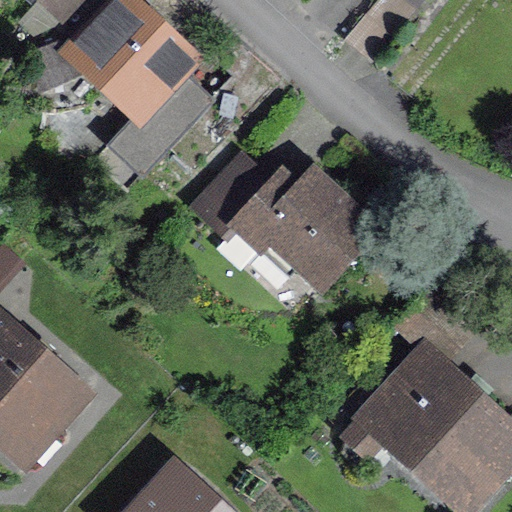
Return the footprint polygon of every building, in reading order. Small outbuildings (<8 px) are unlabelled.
[(30,0),(75,39),(109,0),(30,0)] [(207,68),(128,0),(109,0),(75,39),(57,60),(65,66),(33,81),(50,116),(97,94),(129,122),(95,160),(132,192),(209,104),(191,87),(207,68)] [(376,0),(356,40),(392,58),(420,0),(376,0)] [(377,233),(309,169),(294,185),(278,170),(268,180),(240,153),(184,213),(247,273),(265,254),(314,300),(377,233)] [(0,243),(10,233),(0,223),(0,243)] [(0,296),(27,268),(0,243),(0,296)] [(443,511),(477,511),(511,473),(511,425),(445,367),(477,331),(429,288),(390,332),(412,352),(332,442),(362,469),(377,453),(443,511)] [(0,460),(22,480),(93,398),(0,319),(0,460)] [(223,511),(169,464),(125,511),(223,511)]
